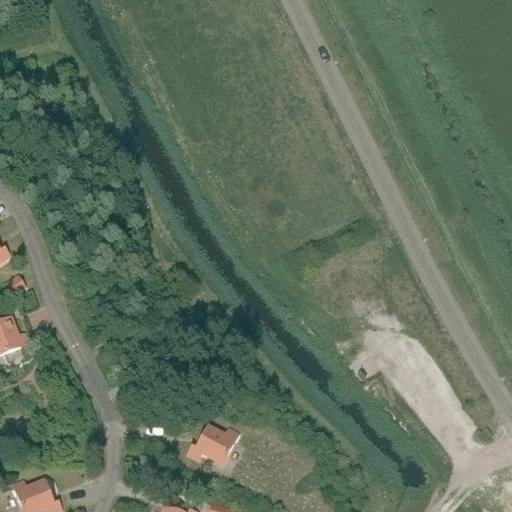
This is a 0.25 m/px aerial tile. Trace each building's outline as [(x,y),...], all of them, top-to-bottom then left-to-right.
[(0,261),(8,256),(4,250),(0,252),(0,261)] [(25,288),(17,277),(5,285),(13,296),(25,288)] [(0,356),(28,346),(24,336),(17,338),(10,319),(0,323),(0,356)] [(225,437),(207,428),(195,450),(191,448),(188,455),(199,460),(202,455),(222,466),(238,436),(228,431),(225,437)] [(39,511),(46,509),(47,511),(57,511),(60,511),(58,504),(53,506),(44,482),(25,490),(23,483),(12,487),(22,511),(39,511)]
